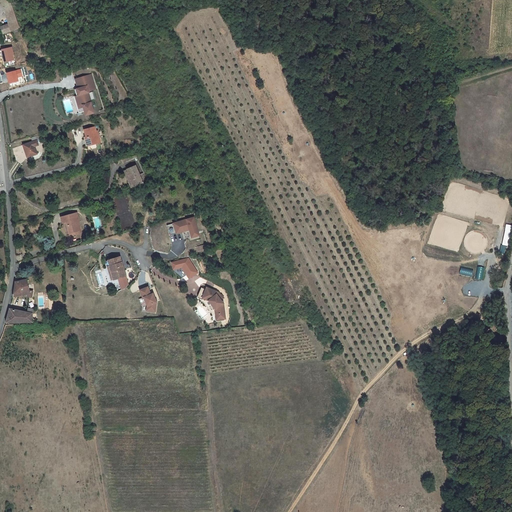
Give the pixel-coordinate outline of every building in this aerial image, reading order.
[(8,23),(11,31),(21,28),(9,0),(0,0),(0,2),(8,23)] [(3,35),(11,31),(8,23),(0,26),(0,27),(0,28),(3,35)] [(17,71),(7,72),(8,83),(18,82),(17,71)] [(74,96),(78,113),(84,111),(85,115),(93,113),(91,103),(89,103),(88,101),(90,100),(88,92),(88,91),(97,89),(93,74),(81,77),(84,87),(78,88),(75,89),(76,96),(74,96)] [(75,79),(78,88),(84,87),(81,77),(75,79)] [(88,136),(91,145),(101,142),(98,131),(96,131),(95,127),(85,129),(87,136),(88,136)] [(35,147),(33,142),(33,141),(24,144),(27,157),(37,154),(35,147)] [(123,174),(130,191),(145,185),(141,177),(136,179),(132,170),(123,174)] [(127,192),(130,191),(123,174),(120,175),(127,192)] [(56,226),(58,226),(61,225),(64,237),(75,233),(76,233),(71,216),(55,220),(56,226)] [(173,222),(176,234),(189,231),(191,238),(200,236),(195,216),(173,222)] [(505,224),(503,245),(509,246),(511,225),(505,224)] [(76,236),(75,233),(64,237),(61,225),(58,226),(62,240),(76,236)] [(198,274),(188,255),(171,264),(175,270),(182,267),(188,279),(198,274)] [(103,263),(105,270),(107,269),(111,282),(123,279),(116,259),(103,263)] [(461,267),(460,274),(472,276),(473,269),(461,267)] [(16,282),(14,297),(28,293),(28,296),(29,296),(33,296),(32,289),(28,290),(27,280),(16,282)] [(203,288),(198,287),(195,295),(194,295),(194,296),(195,296),(195,297),(198,298),(198,300),(198,301),(199,301),(200,301),(200,302),(208,311),(208,312),(209,312),(209,313),(209,314),(210,315),(211,315),(212,318),(212,319),(213,320),(214,320),(221,319),(222,319),(222,318),(222,317),(220,302),(217,299),(220,297),(215,291),(203,286),(203,288)] [(146,294),(144,287),(136,290),(139,297),(140,297),(143,306),(143,310),(151,311),(152,302),(149,293),(146,294)] [(28,312),(10,309),(6,323),(33,322),(32,315),(33,310),(28,309),(28,312)]
